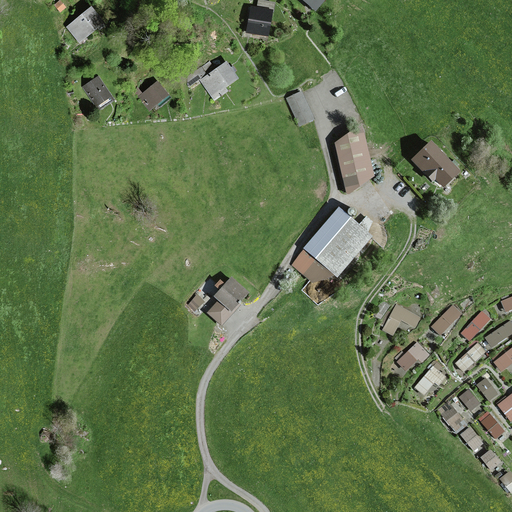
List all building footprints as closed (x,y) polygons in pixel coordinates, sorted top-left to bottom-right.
[(321,0),(295,0),(310,13),(321,0)] [(89,10),(65,29),(79,46),(103,27),(89,10)] [(270,16),(248,13),(243,38),(265,42),(270,16)] [(226,65),(196,85),(207,102),(237,82),(226,65)] [(98,82),(79,91),(90,111),(108,102),(98,82)] [(158,85),(140,99),(151,113),(169,99),(158,85)] [(302,95),(287,100),(297,127),(312,121),(302,95)] [(361,131),(331,138),(345,196),(372,178),(361,131)] [(453,178),(422,147),(406,163),(433,190),(453,178)] [(324,292),(369,238),(340,213),(294,268),(324,292)] [(244,297),(226,277),(210,299),(224,315),(244,297)] [(197,294),(191,305),(200,310),(206,299),(197,294)] [(511,298),(498,304),(502,315),(511,311),(511,298)] [(417,320),(394,308),(380,335),(390,340),(399,324),(411,331),(417,320)] [(451,310),(429,329),(436,338),(458,319),(451,310)] [(479,315),(460,336),(468,344),(488,323),(479,315)] [(511,333),(507,326),(483,341),(488,350),(511,335),(511,333)] [(415,347),(395,366),(404,376),(424,358),(415,347)] [(475,349),(453,368),(460,376),(482,357),(475,349)] [(502,354),(490,363),(500,375),(511,365),(511,350),(505,357),(502,354)] [(434,367),(413,391),(422,399),(433,386),(437,390),(444,382),(436,375),(439,371),(434,367)] [(484,382),(475,389),(489,405),(497,398),(484,382)] [(511,391),(495,406),(510,425),(511,423),(511,411),(511,409),(511,408),(511,391)] [(469,394),(460,401),(472,416),(481,409),(469,394)] [(450,406),(440,413),(456,436),(466,430),(450,406)] [(489,416),(480,423),(495,442),(504,435),(489,416)] [(469,431),(460,438),(472,454),(481,448),(469,431)] [(480,460),(491,473),(504,462),(493,449),(480,460)] [(511,499),(511,476),(511,475),(499,484),(511,499)]
